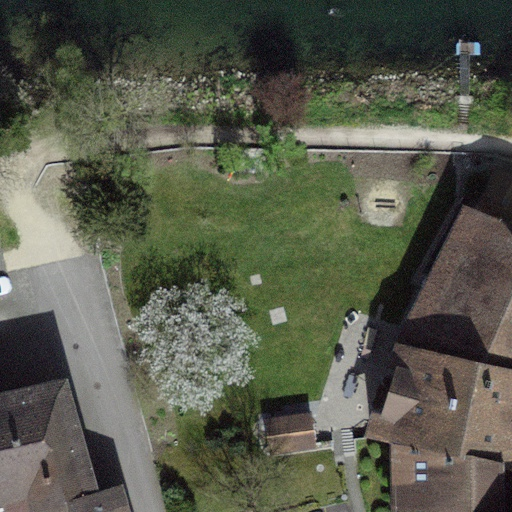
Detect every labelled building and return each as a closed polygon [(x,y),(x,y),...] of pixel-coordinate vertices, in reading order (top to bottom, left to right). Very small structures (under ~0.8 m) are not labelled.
[(465,202),(397,345),(511,370),(511,173),(497,168),(479,208),(465,202)] [(375,426),(397,413),(511,439),(511,370),(397,345),(375,426)] [(59,376),(0,389),(0,495),(4,495),(8,511),(122,511),(116,490),(95,496),(59,376)] [(511,511),(511,439),(397,413),(399,495),(402,511),(511,511)] [(265,422),(269,454),(314,448),(310,416),(265,422)]
